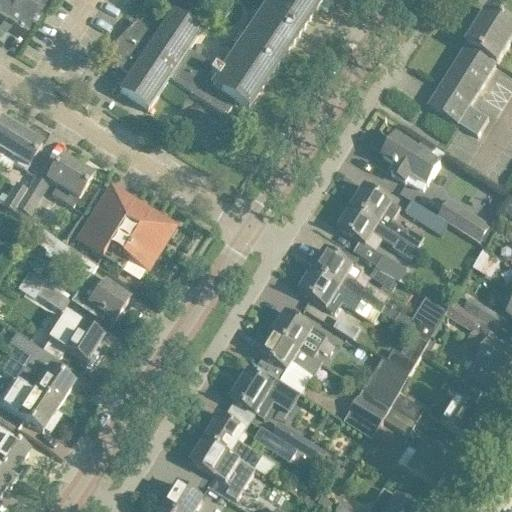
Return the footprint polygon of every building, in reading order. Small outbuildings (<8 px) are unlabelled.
[(0,0),(0,20),(16,31),(35,0),(45,6),(49,0),(0,0)] [(272,0),(221,76),(188,54),(201,34),(200,34),(199,36),(172,17),(173,15),(172,15),(153,43),(148,39),(150,37),(137,24),(103,59),(116,72),(119,69),(129,79),(119,95),(147,114),(169,82),(225,120),(234,106),(247,115),(246,116),(247,117),(320,9),(326,13),(327,13),(325,11),(329,4),(332,6),(332,5),(325,1),(325,0),(272,0)] [(442,91),(430,110),(458,128),(460,129),(478,140),(489,122),(470,110),(480,94),(496,67),(498,68),(511,44),(511,27),(499,19),(489,13),(483,24),(471,43),(467,49),(468,49),(444,88),(443,90),(442,91)] [(496,67),(480,94),(497,105),(511,114),(511,44),(498,68),(496,67)] [(41,149),(1,124),(0,126),(0,170),(7,174),(12,166),(26,174),(41,149)] [(428,188),(434,179),(441,169),(430,162),(434,156),(421,147),(417,153),(396,141),(383,161),(395,169),(394,170),(396,171),(392,178),(406,187),(408,186),(418,192),(424,194),(427,188),(428,188)] [(92,180),(61,161),(47,184),(56,189),(51,198),(72,211),(78,203),(92,180)] [(36,180),(28,193),(15,216),(27,223),(49,187),(36,180)] [(1,207),(15,216),(28,193),(15,185),(1,207)] [(401,212),(365,190),(353,209),(411,247),(416,240),(393,226),(401,212)] [(156,260),(157,259),(170,237),(168,236),(167,237),(145,223),(149,216),(151,218),(151,216),(110,191),(86,232),(84,234),(83,237),(83,239),(83,241),(83,243),(83,245),(84,248),(85,250),(86,252),(87,253),(88,254),(91,256),(120,274),(127,264),(128,265),(130,266),(132,267),(134,268),(136,268),(139,268),(141,268),(143,268),(145,267),(147,267),(149,266),(151,265),(153,263),(155,262),(156,260)] [(450,204),(440,220),(483,247),(493,232),(450,204)] [(482,248),(483,247),(440,220),(439,221),(413,205),(406,216),(442,239),(449,228),(482,248)] [(411,247),(353,209),(339,232),(366,250),(374,237),(395,250),(393,253),(412,265),(420,252),(411,247)] [(86,284),(91,277),(92,276),(96,271),(46,237),(37,250),(86,284)] [(326,253),(314,272),(363,304),(419,339),(431,347),(447,320),(450,315),(427,301),(414,323),(387,310),(357,284),(362,275),(353,270),(357,263),(339,251),(334,258),(326,253)] [(511,267),(485,255),(477,271),(511,286),(511,267)] [(408,273),(383,258),(376,270),(400,286),(408,273)] [(363,304),(314,272),(300,296),(327,312),(332,303),(339,307),(341,304),(357,314),(363,304)] [(104,318),(114,325),(129,303),(91,277),(86,284),(72,305),(101,325),(101,324),(100,323),(104,318)] [(38,281),(30,293),(61,315),(69,303),(38,281)] [(499,336),(499,335),(506,324),(472,303),(471,306),(466,313),(478,321),(478,322),(499,336)] [(478,321),(466,313),(455,307),(450,315),(447,320),(470,335),(478,322),(478,321)] [(287,316),(275,334),(325,365),(330,357),(308,344),(314,333),(287,316)] [(42,353),(44,354),(58,364),(65,354),(86,367),(87,366),(91,368),(98,357),(94,355),(102,342),(63,317),(47,341),(49,342),(42,353)] [(335,334),(357,346),(364,332),(342,321),(335,334)] [(325,365),(275,334),(260,359),(287,376),(293,366),(315,381),(325,365)] [(497,396),(511,371),(511,357),(474,334),(467,347),(484,357),(470,379),(497,396)] [(14,382),(15,383),(57,411),(72,388),(50,373),(56,363),(58,365),(58,364),(44,354),(42,353),(15,336),(8,346),(29,360),(14,382)] [(413,378),(431,347),(419,339),(406,360),(395,353),(389,363),(413,378)] [(385,361),(366,392),(394,409),(401,398),(413,378),(389,363),(385,361)] [(252,377),(249,376),(240,390),(237,388),(230,400),(233,402),(232,404),(264,423),(270,414),(286,423),(301,398),(278,384),(273,391),(258,381),(261,377),(254,373),(252,377)] [(428,419),(467,444),(482,419),(472,413),(482,397),(458,382),(447,399),(457,405),(451,415),(437,406),(428,419)] [(15,383),(0,405),(0,407),(42,435),(44,432),(50,435),(60,419),(55,416),(57,411),(15,383)] [(375,442),(385,425),(394,409),(366,392),(346,424),(375,442)] [(401,398),(394,409),(419,425),(426,413),(401,398)] [(419,425),(394,409),(385,425),(410,440),(419,425)] [(274,469),(242,449),(238,447),(245,435),(221,421),(219,424),(212,429),(214,432),(208,442),(257,473),(268,479),(274,469)] [(272,438),(305,459),(314,464),(322,452),(279,426),(272,438)] [(298,471),(305,459),(272,438),(261,432),(254,444),(298,471)] [(0,470),(16,481),(17,481),(16,481),(23,471),(20,469),(29,456),(7,441),(7,442),(0,437),(0,470)] [(437,492),(454,464),(415,440),(409,449),(420,456),(409,474),(437,492)] [(237,504),(257,473),(208,442),(192,467),(231,491),(227,498),(237,504)] [(353,457),(343,473),(353,479),(369,452),(362,448),(355,459),(353,457)] [(0,499),(6,490),(9,492),(16,481),(0,470),(0,499)] [(196,511),(202,503),(179,488),(166,509),(170,511),(196,511)] [(415,511),(384,493),(372,511),(415,511)] [(324,498),(319,506),(329,511),(330,511),(335,505),(324,498)]
